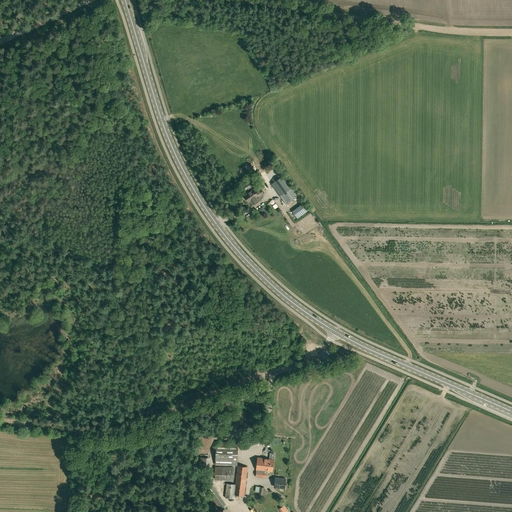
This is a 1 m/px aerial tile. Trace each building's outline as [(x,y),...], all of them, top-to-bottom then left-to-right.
[(268,178),(271,183),(286,204),(300,195),(285,174),(282,176),(280,174),(283,172),(277,163),(270,167),(244,183),(247,189),(253,185),(252,184),(269,174),(268,173),(272,171),(274,174),(268,178)] [(254,189),(244,195),(249,202),(251,201),(253,204),(258,200),(256,197),(258,196),(259,197),(264,193),(260,189),(256,192),(254,189)] [(237,465),(238,442),(216,441),(215,465),(237,465)] [(199,457),(199,473),(209,473),(210,458),(199,457)] [(258,457),(256,469),(259,469),(259,471),(257,471),(256,476),(266,478),(266,475),(269,475),(270,471),(272,471),(274,459),(258,457)] [(233,473),(233,467),(215,466),(215,479),(224,479),(224,481),(231,481),(231,484),(227,483),(225,498),(234,499),(235,495),(244,496),(247,466),(238,465),(237,474),(233,473)] [(286,479),(275,478),(274,487),(285,488),(286,479)]
